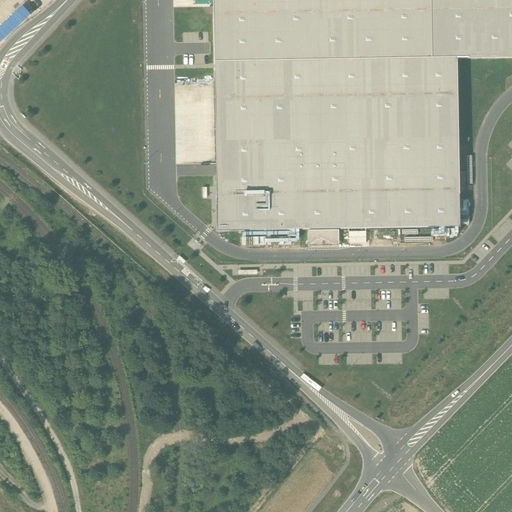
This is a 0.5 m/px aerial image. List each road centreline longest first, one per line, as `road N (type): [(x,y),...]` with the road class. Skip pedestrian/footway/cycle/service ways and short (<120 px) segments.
road 1 (unclassified): [(391,467),(369,438),(17,136),(0,102)]
road 2 (secondary): [(391,467),(511,343)]
